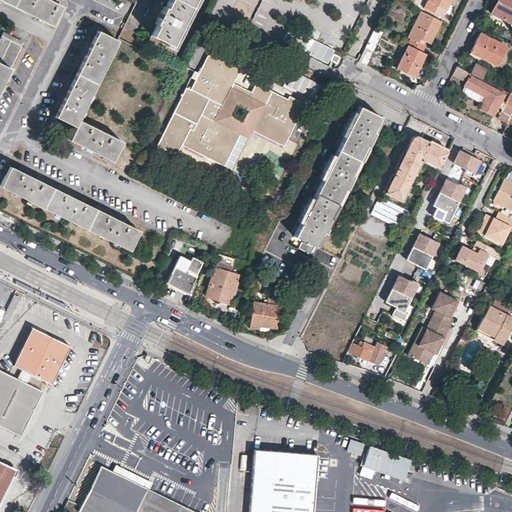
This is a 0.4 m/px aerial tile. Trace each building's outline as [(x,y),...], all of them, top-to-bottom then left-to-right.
[(0,0),(51,25),(62,5),(51,0),(0,0)] [(169,46),(192,0),(168,0),(165,6),(163,5),(158,15),(153,24),(155,25),(149,35),(169,46)] [(425,0),(422,7),(441,16),(449,0),(425,0)] [(511,0),(497,0),(491,12),(511,22),(511,0)] [(407,36),(410,38),(407,44),(421,51),(424,45),(418,42),(420,38),(429,42),(440,20),(420,11),(407,36)] [(328,62),(334,49),(289,27),(283,41),(328,62)] [(78,117),(118,38),(98,28),(90,44),(60,103),(55,114),(75,124),(68,137),(92,149),(112,159),(122,139),(78,117)] [(366,64),(382,31),(374,28),(359,61),(366,64)] [(0,87),(17,54),(23,42),(3,32),(0,37),(0,87)] [(480,53),(479,56),(498,66),(507,47),(479,33),(471,48),(480,53)] [(421,51),(407,44),(396,67),(414,76),(425,53),(421,51)] [(241,64),(209,48),(197,73),(192,71),(189,77),(194,79),(189,90),(184,87),(155,145),(174,155),(180,145),(199,154),(200,152),(204,154),(203,156),(222,166),(229,152),(227,151),(229,147),(231,148),(238,134),(246,138),(250,130),(264,137),(265,135),(269,137),(268,139),(282,146),(291,127),(289,126),(291,122),(293,123),(303,104),(287,96),(285,99),(254,83),(249,92),(231,83),(241,64)] [(476,64),(471,72),(483,78),(487,69),(476,64)] [(505,93),(470,75),(471,72),(458,65),(453,74),(466,81),(464,85),(461,92),(481,103),(478,108),(494,115),(505,93)] [(294,70),(286,85),(313,98),(320,84),(294,70)] [(511,93),(510,93),(502,110),(498,118),(507,122),(511,113),(511,93)] [(359,105),(355,113),(343,137),(334,155),(321,181),(312,199),(299,223),(293,236),(302,240),(298,247),(308,253),(312,246),(315,247),(322,231),(324,232),(332,218),(330,216),(344,189),(346,190),(353,175),(351,174),(365,146),(367,147),(375,132),(372,131),(380,116),(359,105)] [(339,135),(343,137),(355,113),(351,111),(339,135)] [(59,135),(63,129),(51,123),(48,130),(59,135)] [(447,152),(417,137),(411,138),(384,192),(400,201),(421,158),(439,167),(447,152)] [(461,152),(455,164),(466,169),(464,173),(472,177),(480,161),(461,152)] [(318,178),(321,181),(334,155),(330,154),(318,178)] [(0,186),(128,250),(138,229),(121,221),(69,195),(24,173),(9,166),(0,185),(0,186)] [(511,181),(504,177),(492,200),(511,209),(511,181)] [(447,180),(441,194),(459,203),(465,190),(447,180)] [(368,212),(405,230),(414,213),(376,194),(368,212)] [(441,194),(435,206),(444,210),(441,217),(449,222),(459,203),(441,194)] [(296,221),(299,223),(312,199),(308,197),(296,221)] [(511,222),(511,218),(498,211),(494,218),(485,213),(476,231),(501,244),(511,222)] [(421,233),(414,246),(432,255),(438,242),(421,233)] [(496,248),(477,239),(472,248),(462,244),(455,259),(479,271),(484,261),(491,265),(495,257),(492,256),(496,248)] [(432,255),(414,246),(407,260),(425,268),(432,255)] [(245,271),(248,264),(219,253),(206,292),(216,296),(214,299),(227,304),(237,274),(229,271),(231,266),(245,271)] [(188,260),(179,255),(166,282),(176,287),(186,292),(194,277),(183,271),(184,269),(195,274),(200,261),(190,256),(188,260)] [(46,264),(28,256),(27,259),(44,267),(46,264)] [(59,271),(47,265),(46,268),(57,274),(59,271)] [(78,280),(61,272),(59,275),(77,283),(78,280)] [(416,284),(398,275),(391,289),(409,298),(416,284)] [(33,288),(15,280),(14,283),(31,291),(33,288)] [(46,295),(34,289),(33,292),(44,298),(46,295)] [(402,312),(409,298),(391,289),(385,302),(395,306),(391,315),(403,321),(406,315),(402,312)] [(458,300),(438,291),(430,308),(434,310),(425,328),(421,336),(424,337),(420,346),(413,342),(407,354),(426,364),(432,352),(435,353),(452,318),(449,317),(447,316),(450,309),(453,310),(458,300)] [(65,304),(48,296),(46,299),(64,307),(65,304)] [(277,328),(281,299),(267,297),(266,305),(252,303),(249,327),(260,329),(260,326),(277,328)] [(475,329),(502,343),(511,323),(511,319),(505,316),(510,306),(494,298),(489,309),(486,307),(475,329)] [(421,336),(425,328),(421,326),(413,342),(420,346),(424,337),(421,336)] [(46,334),(33,327),(14,365),(21,369),(17,378),(0,369),(0,425),(20,435),(42,390),(26,382),(28,378),(31,373),(47,381),(52,384),(64,360),(70,346),(46,334)] [(473,333),(501,346),(502,343),(475,329),(473,333)] [(458,338),(450,356),(456,359),(464,341),(458,338)] [(361,346),(352,342),(347,351),(366,360),(365,362),(373,366),(379,355),(372,352),(374,348),(363,342),(361,346)] [(255,414),(256,402),(245,401),(244,414),(255,414)] [(360,455),(364,443),(350,438),(346,450),(360,455)] [(402,479),(410,458),(388,451),(367,444),(360,465),(402,479)] [(312,511),(317,454),(255,449),(249,511),(312,511)] [(0,504),(17,470),(0,461),(0,504)] [(153,483),(116,466),(113,472),(150,490),(153,483)] [(194,511),(150,490),(113,472),(112,472),(102,467),(78,511),(194,511)]
